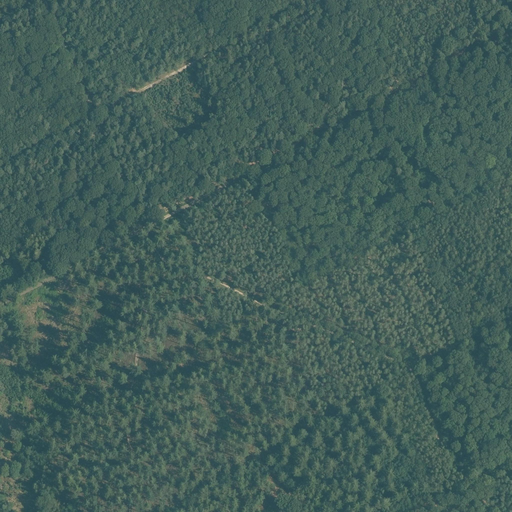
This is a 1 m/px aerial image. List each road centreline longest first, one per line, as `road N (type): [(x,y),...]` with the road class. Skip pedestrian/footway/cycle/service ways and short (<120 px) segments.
road 1 (unknown): [(448,511),(436,432),(412,370),(169,262),(146,225)]
road 2 (track): [(156,511),(128,449),(139,229)]
road 3 (unknown): [(146,225),(47,0)]
road 4 (unknown): [(95,111),(297,0)]
road 5 (track): [(511,32),(324,132)]
road 6 (track): [(324,132),(146,225)]
road 7 (track): [(139,229),(0,303)]
